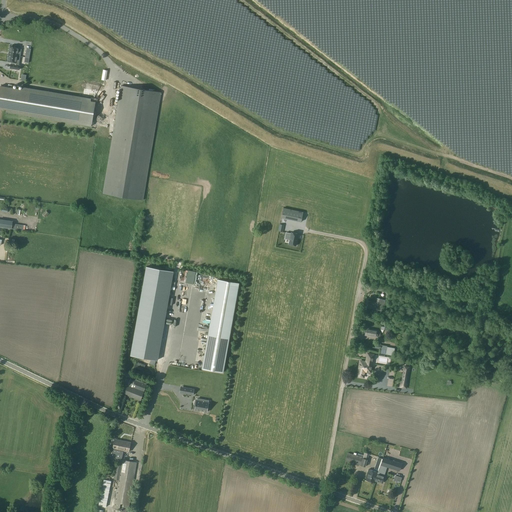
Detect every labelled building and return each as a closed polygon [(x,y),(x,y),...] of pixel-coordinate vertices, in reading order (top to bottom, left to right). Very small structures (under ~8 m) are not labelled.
[(277,13),(305,25),(316,2),(320,4),(321,0),(292,0),(292,2),(287,0),(273,0),(270,6),(278,9),(277,13)] [(478,45),(481,0),(468,0),(465,46),(472,47),(473,45),(478,45)] [(511,16),(506,16),(506,14),(491,0),(485,0),(483,41),(486,37),(486,46),(488,46),(488,40),(492,52),(489,53),(491,54),(489,55),(489,61),(491,58),(493,59),(488,61),(488,66),(493,60),(511,77),(510,73),(511,73),(511,16)] [(353,25),(356,27),(364,11),(353,6),(348,15),(352,17),(351,20),(348,26),(352,28),(353,25)] [(365,52),(379,17),(372,15),(368,25),(363,23),(358,36),(361,37),(358,46),(362,48),(361,50),(365,52)] [(362,66),(386,76),(402,37),(400,36),(403,28),(386,22),(374,53),(378,54),(377,55),(380,57),(379,61),(372,58),(370,62),(365,60),(362,66)] [(16,47),(16,46),(12,45),(11,46),(10,46),(8,61),(12,62),(11,64),(10,68),(19,70),(20,66),(18,65),(21,49),(19,49),(19,48),(16,47)] [(438,47),(433,85),(441,88),(450,89),(451,86),(452,87),(452,83),(458,84),(461,79),(462,79),(463,77),(464,75),(461,73),(461,75),(459,73),(458,73),(454,69),(455,65),(455,62),(459,62),(458,67),(460,63),(465,64),(466,62),(462,62),(462,58),(459,58),(456,55),(454,57),(450,54),(450,53),(438,47)] [(0,88),(0,108),(6,109),(6,112),(91,126),(92,124),(95,102),(91,101),(91,98),(23,87),(22,89),(0,86),(0,88)] [(143,200),(161,93),(121,86),(103,193),(143,200)] [(462,116),(465,108),(448,101),(442,99),(439,106),(462,116)] [(422,109),(421,114),(446,124),(448,120),(422,109)] [(479,132),(480,128),(465,122),(465,121),(453,116),(452,119),(455,121),(454,123),(457,124),(456,127),(462,130),(463,126),(479,132)] [(451,132),(450,137),(465,142),(475,145),(476,140),(451,132)] [(483,166),(490,169),(498,155),(502,157),(505,151),(494,146),(492,149),(484,144),(480,152),(491,157),(487,164),(485,162),(483,166)] [(301,222),(303,212),(283,208),(281,218),(301,222)] [(0,219),(0,227),(14,229),(15,224),(11,224),(12,221),(0,219)] [(264,256),(268,235),(279,237),(281,229),(261,225),(255,254),(264,256)] [(289,244),(296,246),(297,244),(299,234),(291,232),(291,233),(286,232),(285,239),(290,240),(289,242),(289,244)] [(157,360),(173,271),(146,267),(130,356),(157,360)] [(223,372),(239,283),(218,279),(202,368),(223,372)] [(384,306),(385,300),(377,298),(376,302),(367,300),(365,307),(381,311),(382,306),(384,306)] [(365,335),(377,337),(378,330),(366,328),(365,335)] [(360,361),(358,376),(363,377),(364,371),(371,372),(374,355),(368,353),(366,362),(360,361)] [(410,372),(411,367),(404,365),(403,370),(401,382),(400,384),(399,387),(407,389),(408,383),(407,383),(409,371),(410,372)] [(147,384),(130,378),(124,395),(141,401),(147,384)] [(194,410),(207,412),(209,402),(204,401),(205,399),(197,398),(197,400),(196,400),(196,401),(195,400),(194,405),(195,405),(194,410)] [(115,440),(114,448),(114,449),(110,448),(108,458),(121,461),(123,453),(123,450),(128,451),(130,443),(115,440)] [(363,457),(348,453),(346,461),(365,467),(369,454),(364,452),(363,457)] [(381,465),(387,467),(399,471),(401,463),(383,457),(381,463),(381,465)] [(122,458),(121,465),(116,465),(114,479),(119,480),(114,508),(122,509),(121,511),(127,511),(137,462),(127,461),(127,458),(122,458)] [(379,471),(375,481),(382,483),(384,476),(387,467),(381,465),(380,469),(379,471)] [(375,481),(379,471),(369,468),(365,480),(375,483),(375,481)] [(106,507),(111,481),(103,479),(98,505),(106,507)]
